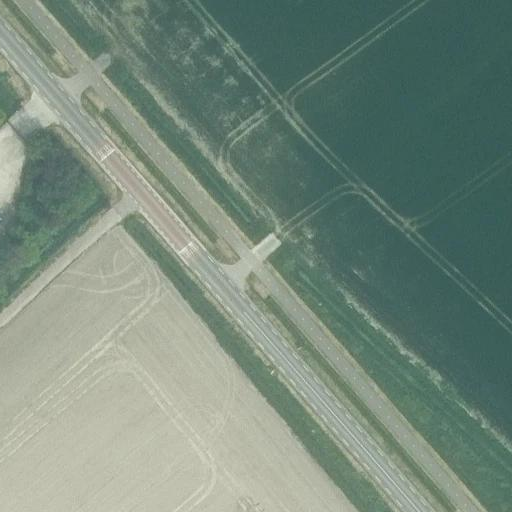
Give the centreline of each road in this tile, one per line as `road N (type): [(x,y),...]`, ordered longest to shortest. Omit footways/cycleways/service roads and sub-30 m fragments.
road 1 (secondary): [(420,511),(138,189)]
road 2 (secondary): [(138,189),(0,31)]
road 3 (unclassified): [(0,322),(138,189)]
